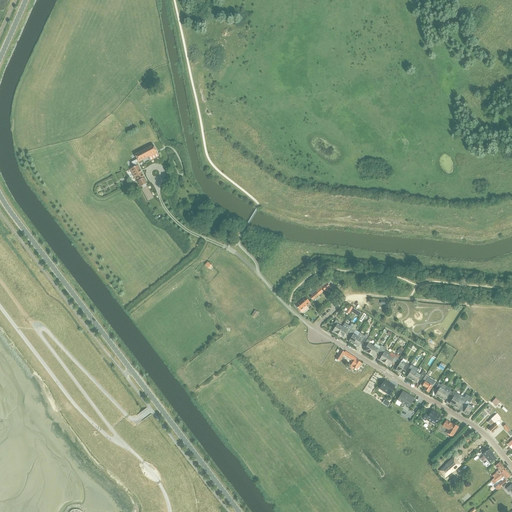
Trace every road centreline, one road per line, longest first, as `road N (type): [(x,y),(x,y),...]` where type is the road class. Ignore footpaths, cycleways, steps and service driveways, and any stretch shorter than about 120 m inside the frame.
road 1 (tertiary): [(239,511),(0,194)]
road 2 (residential): [(511,467),(478,429),(314,328)]
road 3 (track): [(342,302),(369,295),(467,304)]
